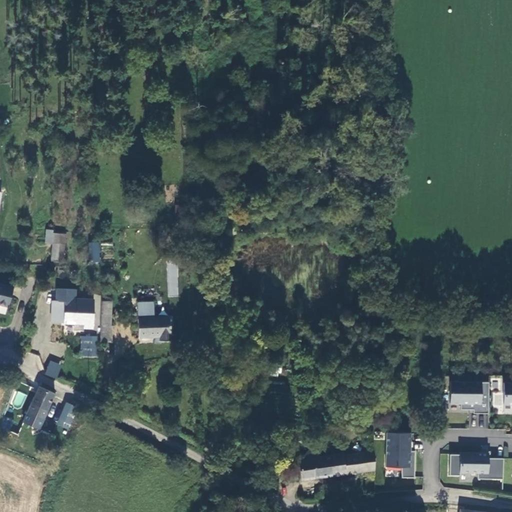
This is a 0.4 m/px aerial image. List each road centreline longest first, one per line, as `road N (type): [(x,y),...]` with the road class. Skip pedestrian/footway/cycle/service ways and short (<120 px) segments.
road 1 (unclassified): [(296,511),(0,362)]
road 2 (unclassified): [(431,499),(296,511)]
road 3 (residential): [(431,499),(433,443),(511,441)]
